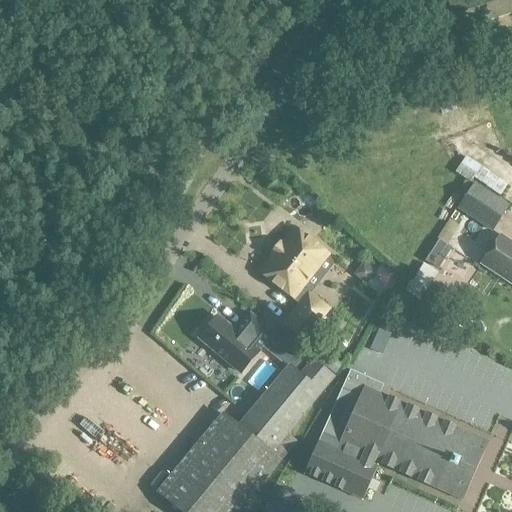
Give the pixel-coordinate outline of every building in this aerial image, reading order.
[(461,41),(458,32),(511,14),(511,0),(446,0),(446,1),(425,8),(439,48),(461,41)] [(507,207),(474,185),(457,210),(491,232),(507,207)] [(301,230),(298,230),(297,232),(294,231),(282,247),(280,245),(272,256),(274,257),(261,273),(295,299),(296,298),(302,303),(285,325),(306,341),(307,339),(316,345),(330,326),(322,319),(329,310),(308,294),(307,296),(301,291),(328,256),(310,242),(312,240),(311,237),(308,233),(305,231),(301,230)] [(511,245),(499,237),(481,265),(511,285),(511,245)] [(347,260),(355,270),(366,262),(359,252),(347,260)] [(437,271),(423,263),(412,281),(410,280),(404,291),(419,301),(437,271)] [(237,334),(217,318),(199,339),(240,373),(258,352),(257,352),(273,333),(252,316),(237,334)] [(240,430),(223,416),(158,495),(178,511),(241,511),(257,492),(292,451),(282,442),(334,378),(314,362),(302,377),(291,368),(240,430)] [(339,444),(338,447),(462,502),(488,443),(379,394),(383,386),(349,371),(321,436),(339,444)] [(125,383),(126,398),(137,398),(136,382),(125,383)] [(255,511),(265,498),(257,492),(241,511),(255,511)]
